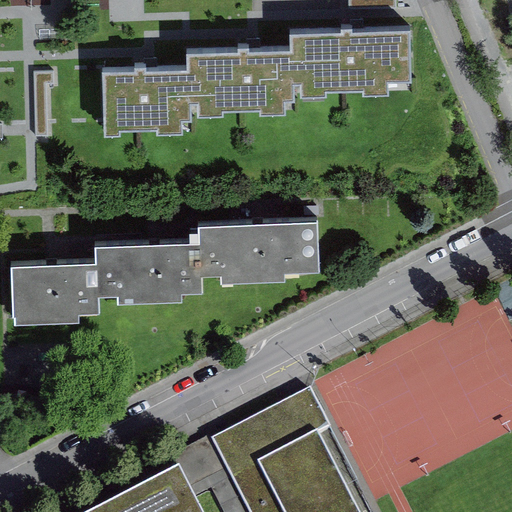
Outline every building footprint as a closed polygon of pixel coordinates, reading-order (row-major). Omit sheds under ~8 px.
[(290,29),(290,45),(293,45),(294,81),(324,80),(324,88),(365,87),(365,79),(411,78),(410,26),(352,27),(352,23),(341,24),(341,27),(290,29)] [(295,97),(294,81),(293,45),(290,45),(249,47),(249,43),(238,43),(238,47),(187,48),(187,65),(190,65),(191,100),(221,99),(221,107),(262,106),(262,98),(295,97)] [(192,117),(191,100),(190,65),(187,65),(146,66),(146,62),(135,63),(135,66),(103,67),(104,119),(118,119),(118,127),(159,126),(159,118),(192,117)] [(57,75),(37,75),(39,138),(58,138),(57,75)] [(199,228),(199,237),(201,237),(202,271),(233,270),(234,277),(273,276),(272,268),(319,266),(317,216),(263,218),(263,224),(252,224),(252,219),(198,221),(199,228)] [(202,287),(202,271),(201,237),(199,237),(191,238),(160,239),(160,244),(149,244),(149,239),(95,241),(96,258),(97,258),(99,291),(130,290),(131,298),(170,296),(169,289),(202,287)] [(99,308),(99,291),(97,258),(96,258),(57,259),(57,264),(46,265),(46,260),(12,261),(13,311),(27,310),(28,318),(67,317),(66,309),(99,308)] [(310,388),(211,439),(216,450),(223,463),(230,477),(248,511),(357,511),(318,434),(330,428),(310,388)] [(216,450),(179,470),(193,497),(210,488),(213,493),(221,509),(222,511),(243,511),(227,479),(230,477),(223,463),(216,450)] [(179,470),(97,511),(200,511),(193,497),(186,484),(179,470)]
